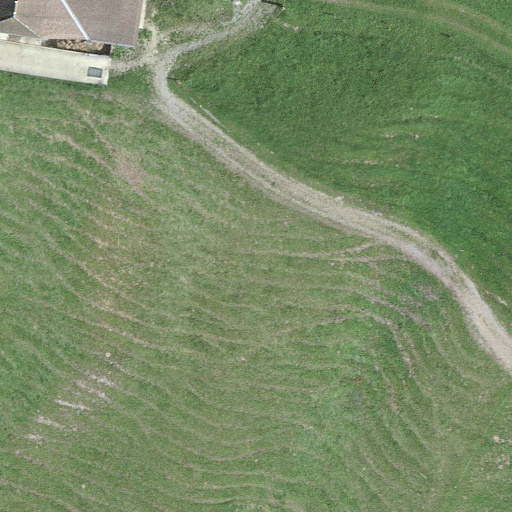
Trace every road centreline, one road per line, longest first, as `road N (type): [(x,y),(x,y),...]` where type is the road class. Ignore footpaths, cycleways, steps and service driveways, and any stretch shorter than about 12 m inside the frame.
road 1 (track): [(272,0),(213,44),(172,56),(157,95),(187,127),(431,261),(511,353)]
road 2 (track): [(511,57),(390,0)]
